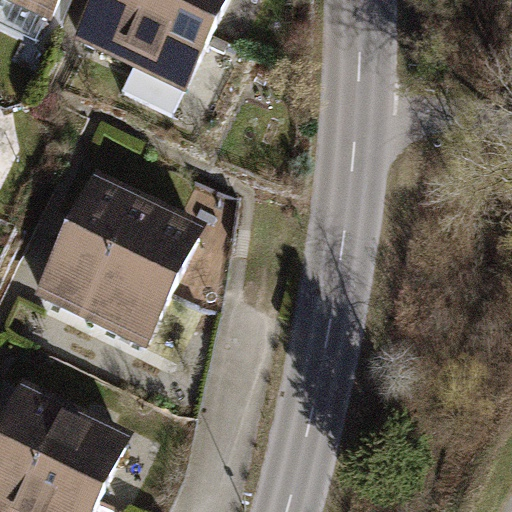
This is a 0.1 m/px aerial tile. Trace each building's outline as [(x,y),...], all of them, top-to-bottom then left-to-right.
[(63,0),(0,0),(0,28),(37,46),(49,19),(53,21),(63,0)] [(213,39),(132,0),(104,0),(84,43),(187,93),(213,39)] [(231,0),(132,0),(213,39),(231,0)] [(223,104),(247,53),(219,40),(195,90),(223,104)] [(200,240),(97,191),(72,245),(175,294),(200,240)] [(175,294),(72,245),(46,300),(149,348),(175,294)] [(128,450),(24,400),(0,449),(0,455),(102,504),(128,450)] [(97,511),(102,504),(0,455),(0,511),(97,511)]
